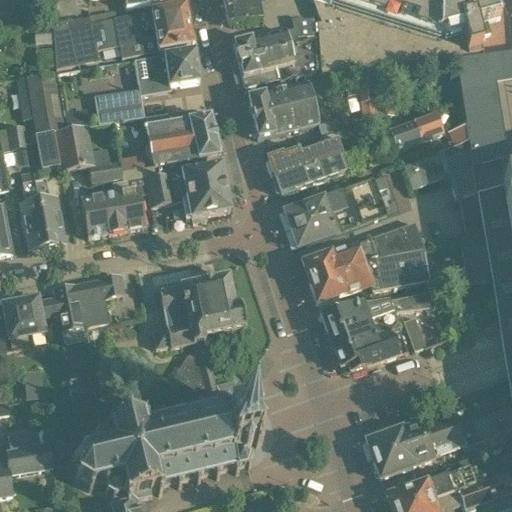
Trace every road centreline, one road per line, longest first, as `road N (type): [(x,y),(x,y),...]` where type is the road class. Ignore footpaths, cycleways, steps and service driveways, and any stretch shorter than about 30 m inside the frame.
road 1 (residential): [(262,232),(0,280)]
road 2 (residential): [(206,0),(262,232)]
road 3 (residential): [(322,416),(262,232)]
